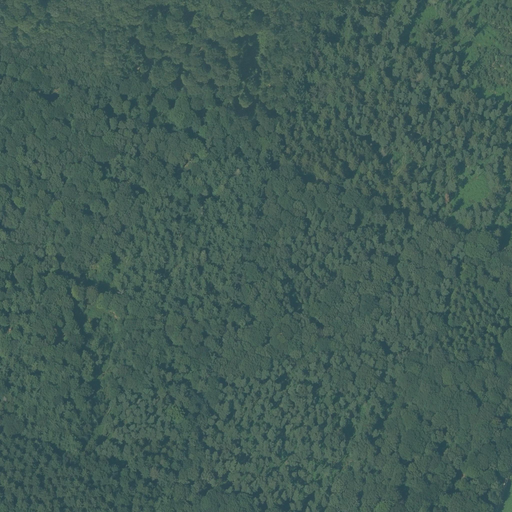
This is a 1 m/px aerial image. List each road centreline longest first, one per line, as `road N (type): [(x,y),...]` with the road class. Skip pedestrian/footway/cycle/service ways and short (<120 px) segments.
road 1 (track): [(0,271),(486,434)]
road 2 (track): [(161,511),(223,346),(272,172)]
road 3 (track): [(272,172),(0,71)]
road 4 (track): [(511,249),(272,172)]
road 5 (track): [(0,439),(233,511)]
road 6 (track): [(272,172),(327,0)]
road 7 (track): [(511,357),(460,511)]
road 8 (track): [(0,139),(42,0)]
